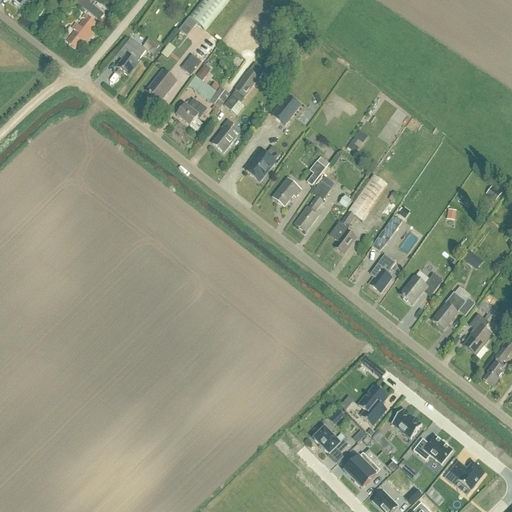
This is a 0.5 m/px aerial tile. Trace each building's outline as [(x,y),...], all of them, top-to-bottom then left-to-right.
[(97,4),(91,0),(80,0),(77,5),(100,23),(104,17),(94,8),(97,4)] [(205,33),(230,1),(227,0),(201,0),(186,19),(189,21),(179,33),(187,39),(197,27),(205,33)] [(87,37),(96,25),(87,18),(79,29),(75,25),(72,31),(75,34),(67,44),(75,51),(81,44),(85,46),(90,40),(87,37)] [(153,57),(159,48),(149,40),(143,49),(138,46),(132,54),(128,59),(127,58),(118,71),(129,79),(138,66),(137,66),(141,60),(146,52),(153,57)] [(167,45),(160,55),(166,60),(174,50),(167,45)] [(191,78),(201,65),(192,57),(181,71),(191,78)] [(201,72),(197,77),(203,82),(207,77),(201,72)] [(160,105),(177,84),(164,74),(147,94),(160,105)] [(245,100),(259,81),(248,74),(235,93),(235,94),(224,108),(230,114),(238,104),(241,106),(245,100)] [(218,95),(197,80),(189,89),(220,112),(231,98),(221,91),(218,95)] [(300,109),(288,99),(272,119),(284,129),(300,109)] [(205,111),(200,107),(194,102),(187,109),(186,108),(177,118),(191,130),(191,129),(198,134),(203,127),(197,122),(200,119),(199,119),(205,111)] [(224,156),(236,140),(228,133),(233,127),(228,123),(222,130),(224,131),(212,146),(224,156)] [(360,133),(347,150),(355,156),(365,143),(364,142),(367,139),(360,133)] [(252,161),(254,163),(246,174),(259,184),(275,165),(260,152),(252,161)] [(312,189),(326,171),(329,167),(321,160),(317,165),(310,174),(314,177),(307,185),(312,189)] [(348,214),(355,219),(362,224),(387,188),(373,178),(348,214)] [(315,214),(335,187),(325,179),(312,196),(316,200),(309,210),(307,209),(294,227),(303,233),(309,225),(312,227),(319,218),(315,214)] [(296,200),(302,193),(288,182),(272,201),(284,210),(293,199),(296,200)] [(498,204),(505,194),(496,188),(490,196),(494,199),(492,201),(498,204)] [(395,194),(389,203),(396,207),(401,199),(395,194)] [(337,206),(346,210),(350,201),(341,197),(337,206)] [(409,215),(404,211),(398,218),(404,222),(409,215)] [(456,213),(448,212),(447,222),(454,223),(456,213)] [(349,228),(355,219),(348,214),(340,226),(339,225),(329,239),(339,245),(334,251),(342,257),(347,250),(348,251),(356,241),(347,234),(350,229),(349,228)] [(402,224),(394,219),(383,234),(378,241),(386,247),(402,224)] [(463,262),(471,268),(477,259),(469,253),(463,262)] [(370,287),(381,296),(392,281),(387,277),(395,266),(385,258),(371,277),(375,280),(370,287)] [(431,298),(440,288),(443,283),(433,276),(424,288),(414,280),(400,298),(413,308),(425,293),(431,298)] [(466,305),(454,295),(445,306),(446,307),(432,324),(444,333),(459,314),(465,319),(475,306),(469,301),(466,305)] [(477,309),(484,316),(490,310),(482,303),(477,309)] [(478,318),(469,328),(475,333),(463,348),(476,359),(492,339),(484,332),(489,326),(488,325),(496,315),(492,311),(483,322),(478,318)] [(492,390),(507,370),(502,366),(509,357),(511,352),(511,343),(508,341),(505,345),(501,350),(503,351),(495,361),(496,362),(487,375),(488,376),(483,383),(492,390)] [(376,367),(372,372),(381,380),(385,375),(376,367)] [(387,413),(381,408),(388,400),(375,389),(358,408),(365,414),(361,419),(372,429),(387,413)] [(335,410),(325,420),(332,427),(342,417),(335,410)] [(403,413),(392,427),(411,442),(422,428),(415,423),(410,418),(410,419),(403,413)] [(336,451),(341,457),(351,447),(345,441),(340,446),(325,431),(314,442),(329,458),(336,451)] [(376,433),(369,440),(385,456),(392,449),(376,433)] [(362,434),(354,441),(358,446),(366,438),(362,434)] [(423,442),(413,454),(426,464),(430,459),(441,467),(441,468),(442,467),(452,454),(453,453),(452,453),(435,440),(436,439),(435,439),(435,440),(429,447),(423,442)] [(361,445),(357,450),(363,455),(367,450),(361,445)] [(344,475),(353,483),(372,465),(363,456),(344,475)] [(372,465),(353,483),(362,492),(380,474),(372,465)] [(471,494),(484,477),(472,467),(467,473),(465,471),(458,465),(445,481),(452,486),(457,480),(460,482),(458,484),(471,494)] [(415,492),(406,502),(412,508),(422,498),(415,492)] [(373,505),(379,511),(395,511),(398,509),(383,494),(373,505)]
